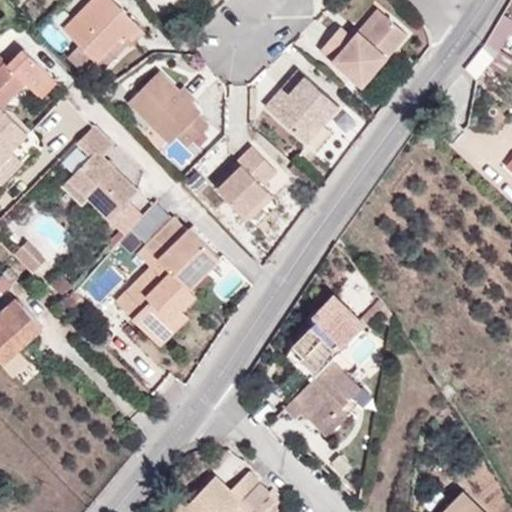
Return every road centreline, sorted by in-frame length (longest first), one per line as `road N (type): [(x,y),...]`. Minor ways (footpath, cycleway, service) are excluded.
road 1 (residential): [(463,25),(275,291)]
road 2 (residential): [(275,291),(80,96)]
road 3 (residential): [(332,511),(205,385)]
road 4 (residential): [(205,385),(110,511)]
